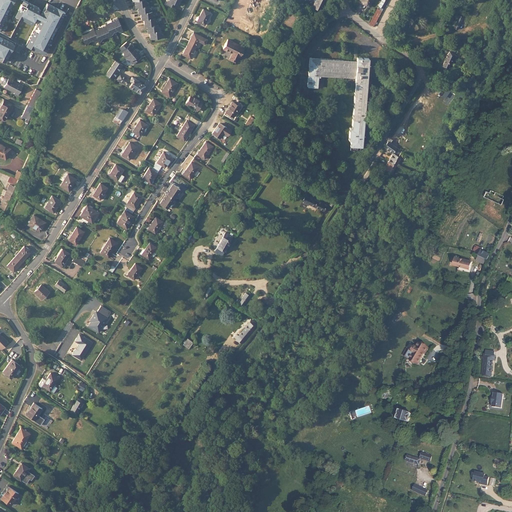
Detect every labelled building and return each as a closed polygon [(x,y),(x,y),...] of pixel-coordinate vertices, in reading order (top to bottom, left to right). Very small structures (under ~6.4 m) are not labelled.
[(39,8),(23,0),(0,0),(0,31),(10,36),(21,16),(25,18),(24,20),(31,23),(33,19),(37,21),(26,44),(43,53),(52,37),(50,36),(56,26),(57,26),(65,12),(47,3),(39,17),(35,15),(39,8)] [(179,6),(181,0),(169,0),(167,5),(176,9),(177,6),(179,6)] [(315,0),(316,1),(312,8),(321,11),(324,4),(325,4),(327,0),(325,0),(315,0)] [(370,24),(374,26),(387,2),(384,0),(383,0),(381,0),(378,7),(380,8),(379,11),(377,10),(370,24)] [(210,14),(202,10),(197,21),(204,25),(210,14)] [(293,25),(296,28),(297,26),(299,27),(304,20),(298,16),(293,25)] [(462,18),(459,16),(454,28),(458,29),(462,18)] [(154,20),(154,17),(143,18),(145,25),(146,25),(156,24),(156,21),(154,20)] [(111,20),(115,30),(117,30),(119,31),(122,29),(117,18),(111,20)] [(113,31),(115,30),(111,20),(105,23),(106,24),(110,35),(112,34),(113,31)] [(100,27),(104,37),(106,37),(108,37),(111,36),(110,35),(106,24),(100,27)] [(93,30),(98,40),(98,41),(101,41),(101,39),(104,37),(100,27),(93,30)] [(86,31),(91,41),(93,40),(95,41),(98,40),(93,30),(93,28),(86,31)] [(160,33),(159,30),(149,31),(150,38),(162,36),(162,34),(160,33)] [(88,42),(91,41),(86,31),(80,34),(85,45),(88,44),(88,42)] [(193,32),(187,44),(195,48),(199,41),(204,44),(207,39),(193,32)] [(13,43),(0,36),(0,58),(4,61),(13,43)] [(244,48),(227,39),(223,48),(232,54),(229,60),(234,63),(238,57),(239,57),(244,48)] [(126,43),(119,49),(122,53),(122,55),(123,58),(134,49),(130,45),(129,46),(126,43)] [(195,48),(187,44),(182,54),(190,58),(195,48)] [(134,49),(123,58),(125,60),(128,60),(132,65),(139,59),(137,56),(139,55),(134,49)] [(448,67),(451,68),(457,53),(452,51),(445,68),(448,69),(448,67)] [(352,141),(351,146),(358,147),(363,148),(369,59),(358,58),(358,62),(311,58),(309,87),(319,88),(320,76),(356,79),(353,123),(351,123),(350,141),(352,141)] [(121,64),(114,60),(105,74),(112,79),(121,64)] [(116,79),(126,85),(129,80),(119,74),(116,79)] [(126,86),(134,90),(139,82),(139,81),(131,77),(129,80),(126,85),(126,86)] [(18,95),(23,86),(8,78),(8,79),(5,84),(4,87),(14,92),(14,93),(18,95)] [(168,79),(161,90),(164,92),(163,94),(168,96),(176,83),(168,79)] [(446,89),(438,80),(432,85),(440,94),(446,89)] [(134,90),(139,93),(144,85),(139,82),(134,90)] [(196,110),(201,102),(189,95),(185,103),(196,110)] [(150,114),(158,103),(151,98),(143,110),(150,114)] [(0,105),(0,117),(4,120),(13,105),(3,99),(0,105)] [(230,117),(237,107),(231,102),(224,113),(230,117)] [(122,120),(127,112),(126,110),(125,110),(124,108),(120,107),(115,116),(122,120)] [(26,126),(32,115),(30,114),(24,111),(21,117),(26,119),(23,124),(26,126)] [(247,127),(252,119),(250,117),(244,125),(247,127)] [(139,136),(146,125),(137,120),(130,131),(139,136)] [(193,125),(185,121),(176,135),(183,140),(193,125)] [(219,138),(226,128),(220,123),(213,133),(219,138)] [(388,141),(384,147),(393,154),(394,154),(395,152),(398,154),(402,147),(390,139),(388,141)] [(125,158),(133,145),(126,141),(118,154),(125,158)] [(204,158),(212,146),(205,141),(197,153),(204,158)] [(0,156),(6,159),(10,149),(0,144),(0,156)] [(153,165),(159,168),(161,165),(164,167),(171,156),(163,151),(156,162),(155,162),(153,165)] [(393,154),(388,163),(397,166),(401,158),(399,157),(394,154),(393,154)] [(189,179),(198,166),(190,161),(182,174),(189,179)] [(377,164),(374,162),(370,169),(361,182),(365,185),(374,171),(373,171),(377,164)] [(397,166),(388,163),(384,171),(392,175),(397,166)] [(116,180),(119,176),(122,170),(114,165),(108,175),(116,180)] [(150,183),(159,168),(153,165),(151,169),(148,167),(142,178),(150,183)] [(68,190),(76,178),(68,173),(64,180),(63,179),(60,185),(68,190)] [(0,206),(0,211),(3,214),(18,180),(16,179),(15,180),(10,177),(8,182),(13,184),(12,186),(9,185),(6,192),(4,197),(0,206)] [(396,184),(389,180),(384,188),(387,191),(392,183),(395,185),(396,184)] [(99,200),(106,188),(100,184),(92,196),(99,200)] [(172,184),(166,193),(173,198),(179,188),(172,184)] [(330,187),(327,185),(327,184),(323,188),(329,194),(333,190),(330,187)] [(490,193),(487,192),(485,197),(502,205),(504,200),(503,199),(495,196),(496,193),(491,191),(490,193)] [(126,207),(133,211),(141,197),(133,192),(126,203),(127,203),(125,206),(126,207)] [(173,198),(166,193),(160,202),(167,207),(173,198)] [(308,205),(309,204),(324,212),(324,211),(325,208),(327,206),(312,198),(313,196),(307,193),(303,201),(304,202),(304,203),(308,205)] [(45,207),(53,212),(61,200),(52,195),(45,207)] [(91,223),(98,213),(86,205),(79,216),(91,223)] [(130,214),(133,211),(126,207),(124,211),(123,210),(116,222),(126,228),(133,216),(130,214)] [(33,214),(27,223),(39,231),(45,221),(33,214)] [(154,233),(162,222),(155,217),(147,228),(154,233)] [(75,244),(83,232),(76,227),(68,240),(75,244)] [(222,255),(233,236),(225,232),(214,251),(222,255)] [(107,257),(117,242),(109,237),(100,252),(107,257)] [(150,255),(154,250),(156,247),(149,242),(142,254),(148,258),(150,255)] [(16,255),(22,261),(31,252),(24,246),(16,255)] [(61,266),(68,253),(61,249),(54,261),(61,266)] [(478,256),(488,260),(490,254),(481,250),(479,254),(478,256)] [(81,254),(78,252),(75,256),(84,261),(87,258),(84,256),(81,254)] [(13,271),(22,261),(16,255),(7,265),(13,271)] [(84,261),(75,256),(74,255),(71,260),(81,267),(84,261)] [(469,270),(471,262),(455,258),(453,266),(469,270)] [(133,280),(141,269),(134,264),(126,275),(133,280)] [(62,291),(66,286),(58,280),(54,285),(62,291)] [(41,284),(34,292),(41,299),(48,291),(41,284)] [(241,308),(250,296),(246,293),(242,299),(238,306),(241,308)] [(273,307),(276,303),(271,299),(268,302),(273,307)] [(242,344),(258,325),(251,320),(238,336),(236,335),(234,337),(242,344)] [(425,352),(428,347),(419,341),(416,346),(415,346),(412,350),(414,351),(410,358),(418,363),(424,352),(425,352)] [(483,377),(492,378),(493,361),(495,362),(496,356),(494,356),(494,352),(486,351),(486,356),(485,355),(483,377)] [(14,372),(20,364),(12,358),(3,372),(11,378),(15,373),(14,372)] [(49,390),(58,378),(50,373),(41,385),(49,390)] [(502,409),(504,395),(495,393),(494,397),(493,397),(492,403),(493,403),(492,407),(502,409)] [(76,412),(81,403),(76,400),(71,409),(76,412)] [(25,414),(34,419),(41,408),(33,403),(25,414)] [(408,422),(411,413),(399,409),(396,418),(408,422)] [(20,448),(29,434),(20,428),(11,442),(20,448)] [(423,453),(421,459),(431,461),(433,455),(423,453)] [(419,465),(421,459),(408,455),(407,461),(419,465)] [(16,470),(13,475),(20,480),(21,479),(26,483),(29,479),(31,480),(34,475),(27,470),(28,468),(22,463),(16,470)] [(483,484),(488,485),(489,477),(485,476),(486,473),(476,471),(474,480),(480,482),(483,482),(483,484)] [(429,490),(415,484),(413,489),(426,495),(429,490)] [(9,486),(7,485),(0,494),(0,496),(1,497),(9,486)] [(18,493),(9,486),(1,497),(11,504),(18,493)]
